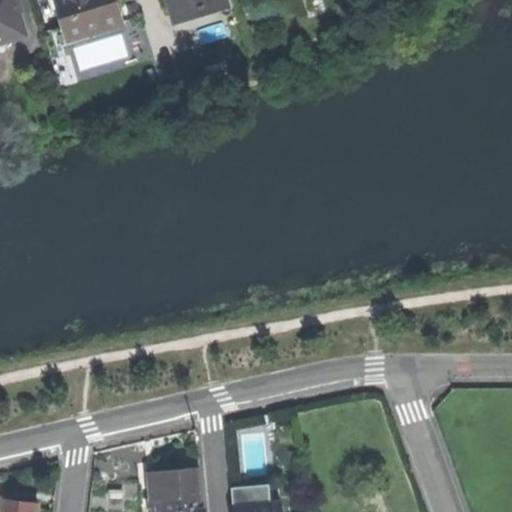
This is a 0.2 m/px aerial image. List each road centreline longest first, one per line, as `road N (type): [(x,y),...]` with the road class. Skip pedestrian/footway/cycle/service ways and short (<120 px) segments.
road 1 (residential): [(207,399),(349,369),(395,368),(447,511)]
road 2 (residential): [(77,430),(207,399)]
